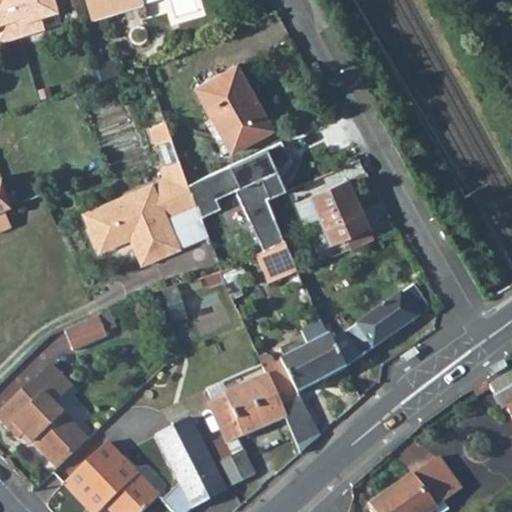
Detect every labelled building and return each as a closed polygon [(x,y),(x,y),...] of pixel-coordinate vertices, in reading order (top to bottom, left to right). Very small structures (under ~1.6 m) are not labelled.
[(0,0),(0,41),(19,36),(44,29),(40,16),(57,11),(53,0),(0,0)] [(85,0),(91,19),(144,4),(142,0),(85,0)] [(57,11),(40,16),(44,29),(61,24),(57,11)] [(195,88),(231,153),(273,129),(237,64),(195,88)] [(166,125),(150,131),(157,148),(160,147),(173,142),(166,125)] [(173,142),(160,147),(168,168),(181,163),(173,142)] [(292,161),(281,142),(189,184),(202,217),(222,208),(218,199),(237,190),(265,250),(285,241),(268,199),(284,192),(278,180),(281,178),(277,168),(292,161)] [(168,182),(85,214),(93,234),(104,230),(111,247),(134,238),(138,248),(135,249),(142,266),(179,251),(167,222),(197,211),(181,163),(168,168),(164,170),(168,182)] [(0,210),(4,209),(10,207),(1,177),(0,177),(0,210)] [(281,178),(278,180),(284,192),(287,191),(281,178)] [(348,179),(311,196),(330,242),(345,236),(351,250),(374,239),(348,179)] [(0,210),(0,231),(12,227),(4,209),(0,210)] [(111,247),(104,230),(93,234),(100,251),(111,247)] [(297,269),(285,241),(265,250),(258,253),(269,281),(297,269)] [(226,282),(230,293),(240,289),(236,278),(226,282)] [(332,342),(345,368),(427,312),(428,308),(413,286),(332,342)] [(229,319),(236,337),(247,332),(239,315),(229,319)] [(98,317),(63,332),(72,352),(106,337),(98,317)] [(309,345),(304,348),(320,381),(345,368),(332,342),(328,335),(322,321),(302,331),(309,345)] [(295,352),(263,368),(285,420),(299,454),(319,436),(297,393),(320,381),(304,348),(295,352)] [(414,348),(399,357),(401,361),(403,364),(419,355),(414,348)] [(163,367),(167,386),(175,382),(170,361),(163,367)] [(491,377),(506,368),(504,365),(502,361),(486,370),(491,377)] [(285,420),(263,368),(261,364),(204,388),(210,402),(206,403),(222,437),(226,445),(237,440),(285,420)] [(32,381),(0,411),(0,420),(18,440),(24,435),(47,459),(78,429),(55,405),(73,388),(50,366),(33,383),(32,381)] [(511,367),(486,382),(501,409),(505,406),(511,402),(511,367)] [(179,484),(161,500),(172,511),(189,511),(191,510),(225,493),(188,418),(154,435),(179,484)] [(207,444),(217,463),(243,451),(237,440),(226,445),(222,437),(207,444)] [(111,511),(143,511),(159,497),(107,443),(64,485),(90,511),(100,511),(106,507),(111,511)] [(228,487),(254,476),(243,451),(217,463),(228,487)] [(437,458),(371,505),(376,511),(428,511),(433,509),(443,502),(460,491),(437,458)] [(433,509),(435,511),(445,511),(448,510),(443,502),(433,509)]
